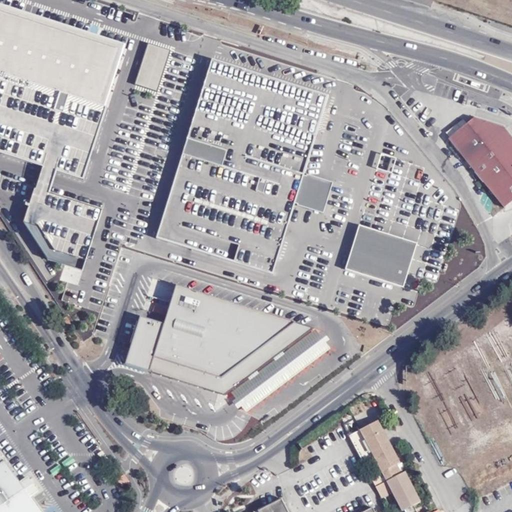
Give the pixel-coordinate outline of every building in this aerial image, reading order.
[(125,47),(0,5),(0,154),(85,184),(125,47)] [(156,92),(169,51),(147,44),(134,85),(156,92)] [(327,96),(211,60),(157,238),(274,275),(295,203),(299,204),(298,205),(324,213),(333,183),(307,175),(307,176),(304,175),(305,171),(327,96)] [(511,144),(500,130),(471,120),(445,141),(500,210),(511,201),(511,144)] [(417,244),(360,226),(346,269),(404,287),(417,244)] [(165,323),(152,370),(224,394),(312,329),(175,284),(165,323)] [(66,317),(57,323),(64,332),(72,326),(66,317)] [(130,343),(122,367),(146,375),(161,327),(137,319),(130,343)] [(320,335),(314,329),(232,391),(239,400),(235,406),(237,410),(241,407),(248,413),(330,349),(326,343),(330,339),(325,332),(320,335)] [(377,423),(348,438),(361,463),(372,458),(380,474),(370,479),(375,489),(400,476),(394,467),(399,464),(377,423)] [(0,453),(0,511),(43,511),(32,497),(21,481),(0,453)] [(32,473),(21,481),(32,497),(44,489),(32,473)] [(419,503),(404,474),(400,476),(375,489),(381,500),(391,494),(399,511),(401,511),(403,511),(412,507),(419,503)] [(124,487),(130,482),(125,475),(118,479),(124,487)] [(288,511),(282,499),(256,511),(374,511),(373,508),(364,511),(288,511)]
